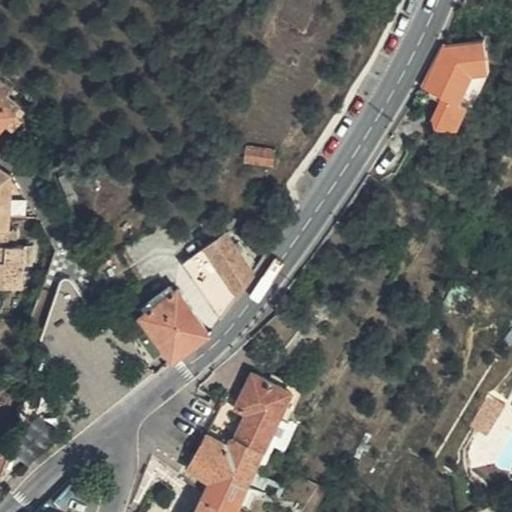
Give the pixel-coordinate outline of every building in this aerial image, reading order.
[(463,97),(460,103),(452,123),(482,117),(484,101),(496,64),(510,59),(496,27),(461,38),(438,88),(463,97)] [(0,140),(22,114),(18,111),(23,103),(15,97),(10,103),(3,97),(9,88),(0,80),(0,140)] [(275,158),(277,145),(251,142),(249,155),(275,158)] [(20,241),(17,174),(16,173),(15,172),(0,171),(0,256),(8,256),(9,279),(39,280),(39,260),(48,261),(48,242),(20,241)] [(227,306),(260,261),(217,216),(184,255),(227,306)] [(179,351),(216,319),(188,286),(152,315),(179,351)] [(283,401),(291,381),(261,367),(244,398),(256,404),(244,428),(240,427),(237,433),(219,422),(188,476),(203,485),(210,473),(219,481),(214,492),(203,511),(241,511),(289,407),(283,401)] [(164,440),(156,457),(188,476),(219,422),(221,419),(206,413),(214,396),(199,388),(195,392),(189,399),(164,440)] [(0,481),(5,478),(16,454),(0,447),(0,481)]
